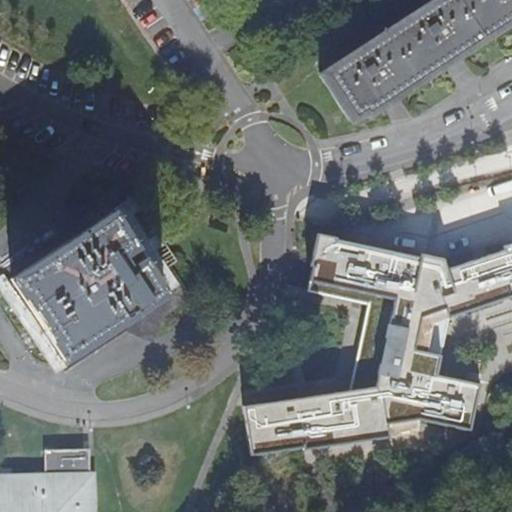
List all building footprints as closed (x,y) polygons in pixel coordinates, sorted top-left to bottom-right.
[(511,0),(443,0),(323,78),(352,123),(353,124),(368,114),(371,118),(382,110),(394,102),(399,99),(446,68),(456,62),(461,59),(510,27),(511,25),(511,0)] [(113,216),(115,219),(131,208),(121,195),(93,214),(67,214),(68,233),(75,242),(113,216)] [(132,272),(123,259),(136,250),(115,219),(113,216),(75,242),(13,284),(24,300),(30,297),(60,340),(54,344),(67,363),(127,323),(167,295),(166,294),(145,263),(132,272)] [(449,261),(319,232),(307,290),(369,303),(351,388),(243,405),(251,457),(421,430),(422,423),(473,432),(482,380),(440,372),(451,316),(511,294),(511,246),(451,268),(449,261)] [(132,272),(145,263),(136,250),(123,259),(132,272)] [(167,295),(127,323),(134,334),(152,340),(160,319),(190,299),(180,284),(166,294),(167,295)] [(30,297),(24,300),(54,344),(60,340),(30,297)] [(47,482),(92,481),(91,449),(84,449),(46,449),(47,482)] [(0,511),(93,511),(92,481),(47,482),(11,483),(0,482),(0,511)]
